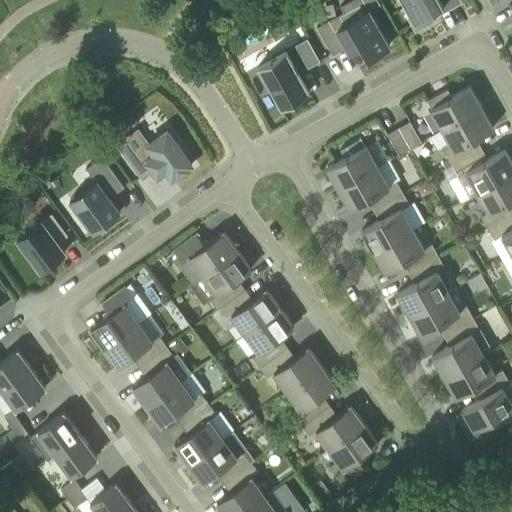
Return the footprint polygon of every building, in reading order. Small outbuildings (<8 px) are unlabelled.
[(291,0),(296,10),(314,0),(291,0)] [(390,45),(365,0),(363,0),(317,26),(333,54),(347,46),(350,51),(362,44),(369,57),(390,45)] [(403,0),(412,15),(408,17),(416,31),(436,19),(432,12),(444,5),(441,0),(403,0)] [(464,1),(440,13),(447,28),(472,15),(464,1)] [(287,29),(301,54),(315,46),(301,21),(287,29)] [(283,46),(255,62),(278,103),(306,87),(283,46)] [(431,108),(443,128),(482,107),(470,86),(452,96),(448,88),(429,99),(429,98),(427,99),(432,107),(431,108)] [(449,157),(453,164),(477,151),(471,140),(494,128),(482,107),(443,128),(450,142),(442,146),(446,154),(447,154),(449,157)] [(399,126),(410,147),(422,141),(410,120),(399,126)] [(399,126),(388,132),(399,153),(410,147),(399,126)] [(188,166),(163,132),(148,143),(138,129),(118,144),(143,177),(153,170),(157,176),(166,169),(172,178),(176,175),(177,177),(186,171),(184,169),(188,166)] [(345,156),(327,166),(339,187),(378,165),(366,144),(365,145),(360,136),(359,137),(360,138),(340,148),(345,156)] [(471,178),(479,191),(511,172),(511,160),(505,148),(482,161),(477,151),(453,164),(459,175),(458,175),(463,183),(471,178)] [(103,155),(61,186),(94,231),(121,211),(106,191),(121,180),(103,155)] [(453,164),(449,157),(444,159),(448,167),(453,164)] [(378,165),(339,187),(351,208),(374,195),(380,205),(403,192),(397,180),(389,185),(378,165)] [(482,217),(488,227),(511,214),(506,203),(511,199),(511,172),(479,191),(490,212),(482,217)] [(433,190),(427,179),(416,185),(420,192),(429,192),(433,190)] [(386,216),(363,229),(374,250),(413,228),(402,208),(410,204),(403,192),(380,205),(386,216)] [(68,234),(52,212),(18,238),(41,269),(65,251),(59,241),(68,234)] [(502,233),(511,250),(511,213),(511,214),(488,227),(493,238),(502,233)] [(413,228),(374,250),(386,271),(409,258),(415,268),(439,255),(432,243),(424,247),(413,228)] [(189,256),(203,274),(238,249),(224,230),(204,244),(198,235),(199,234),(198,233),(167,255),(168,256),(174,251),(182,262),(189,256)] [(475,247),(478,241),(475,235),(464,241),(470,251),(475,247)] [(238,249),(203,274),(217,293),(210,298),(217,309),(239,292),(232,283),(252,268),(238,249)] [(439,255),(415,268),(421,279),(398,291),(410,312),(448,291),(437,271),(445,266),(439,255)] [(91,328),(92,328),(105,346),(139,321),(126,303),(133,298),(125,286),(101,303),(102,305),(103,304),(110,313),(90,327),(91,328)] [(225,330),(237,321),(245,332),(280,307),(266,288),(246,302),(239,292),(217,309),(212,312),(225,330)] [(448,291),(410,312),(421,333),(444,320),(450,331),(474,318),(467,306),(459,310),(448,291)] [(480,313),(492,337),(509,329),(497,305),(480,313)] [(245,332),(259,351),(252,356),(259,366),(282,350),(274,341),(294,326),(280,307),(245,332)] [(456,341),(433,354),(445,375),(484,353),(492,348),(480,327),(480,328),(474,318),(450,331),(456,341)] [(105,346),(118,364),(118,365),(119,366),(138,352),(145,361),(167,345),(160,335),(153,340),(139,321),(105,346)] [(189,347),(180,336),(168,345),(177,356),(189,347)] [(134,386),(147,404),(181,379),(168,360),(175,355),(167,345),(145,361),(152,371),(133,385),(133,386),(134,386)] [(267,376),(274,371),(287,390),(322,365),(308,346),(289,360),(282,350),(259,366),(267,376)] [(32,367),(18,349),(15,351),(9,355),(8,356),(1,361),(0,359),(0,392),(3,390),(2,389),(32,367)] [(484,353),(445,375),(457,396),(480,383),(483,389),(507,376),(503,368),(495,373),(484,353)] [(252,356),(248,359),(256,369),(259,366),(252,356)] [(287,390),(301,409),(294,414),(302,424),(324,408),(317,398),(336,384),(322,365),(287,390)] [(32,367),(2,389),(3,390),(16,408),(46,386),(32,367)] [(507,376),(483,389),(486,395),(463,408),(475,429),(493,419),(497,426),(511,418),(511,403),(503,387),(511,383),(507,376)] [(180,409),(187,419),(209,403),(202,393),(195,398),(181,379),(147,404),(160,422),(161,424),(180,409)] [(217,413),(209,403),(187,419),(194,429),(175,443),(176,444),(189,462),(223,437),(210,418),(217,413)] [(309,434),(316,429),(330,448),(364,423),(350,404),(331,418),(324,408),(302,424),(309,434)] [(12,409),(4,415),(13,427),(21,421),(12,409)] [(55,417),(54,418),(30,436),(47,458),(48,459),(55,453),(55,452),(81,433),(64,411),(61,413),(55,417)] [(29,415),(21,421),(28,430),(36,424),(29,415)] [(330,448),(343,467),(336,472),(343,482),(337,487),(337,488),(368,466),(367,464),(366,465),(359,456),(379,442),(364,423),(330,448)] [(94,458),(97,456),(81,433),(55,452),(55,453),(72,475),(88,463),(89,463),(94,458)] [(203,481),(222,467),(229,477),(251,461),(244,451),(237,456),(223,437),(189,462),(202,480),(203,481)] [(251,461),(229,477),(237,486),(217,501),(218,502),(225,511),(241,511),(265,495),(252,476),(259,471),(251,461)] [(75,478),(67,483),(74,493),(82,487),(75,478)] [(321,479),(313,485),(322,498),(331,492),(321,479)] [(113,484),(107,488),(106,489),(90,501),(98,511),(122,511),(133,504),(116,482),(113,484)] [(82,487),(74,493),(81,502),(89,497),(82,487)] [(265,495),(241,511),(289,511),(273,489),(266,495),(265,495)]
